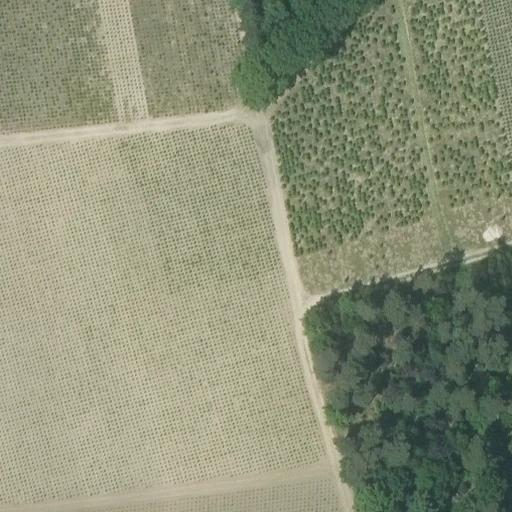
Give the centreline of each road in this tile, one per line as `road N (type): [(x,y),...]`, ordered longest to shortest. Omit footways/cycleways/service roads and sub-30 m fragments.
road 1 (track): [(352,511),(297,302),(239,0)]
road 2 (track): [(371,0),(259,112),(0,142)]
road 3 (track): [(297,302),(511,250)]
